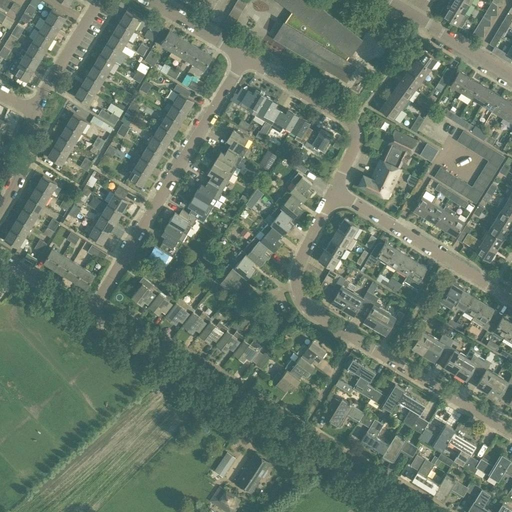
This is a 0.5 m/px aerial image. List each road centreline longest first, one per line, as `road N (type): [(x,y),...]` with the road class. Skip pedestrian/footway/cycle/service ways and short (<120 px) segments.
road 1 (residential): [(335,192),(296,269),(300,298),(354,339),(511,430)]
road 2 (residential): [(90,315),(242,57)]
road 3 (tertiary): [(295,441),(90,315)]
road 4 (residential): [(511,298),(335,192)]
road 5 (residential): [(242,57),(351,123),(353,144),(335,192)]
road 6 (tertiary): [(413,511),(295,441)]
road 7 (residential): [(37,108),(100,0)]
